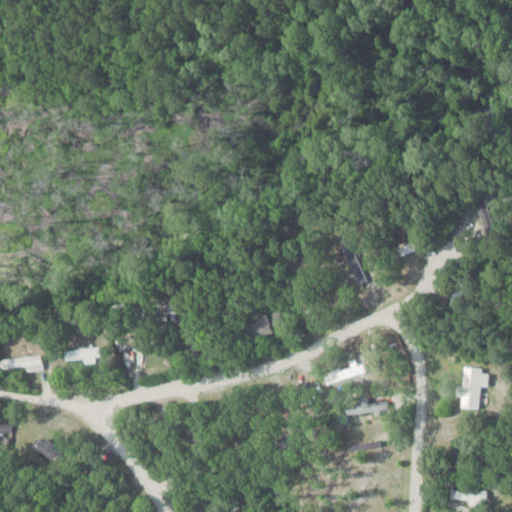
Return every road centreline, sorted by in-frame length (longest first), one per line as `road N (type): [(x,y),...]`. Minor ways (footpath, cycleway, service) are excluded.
road 1 (residential): [(470,253),(291,355),(139,401),(0,398)]
road 2 (residential): [(412,511),(424,384),(416,344),(386,306)]
road 3 (residential): [(170,511),(135,455),(83,403)]
